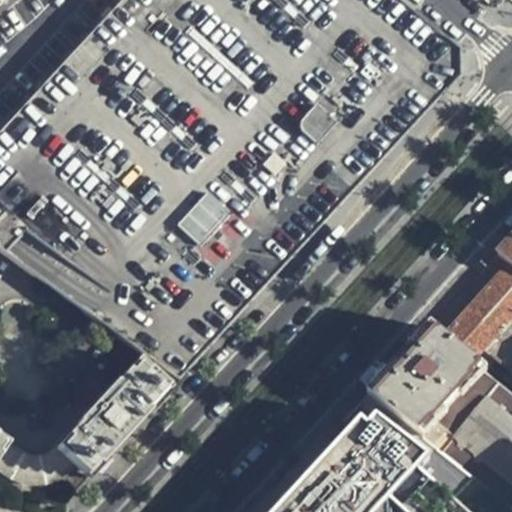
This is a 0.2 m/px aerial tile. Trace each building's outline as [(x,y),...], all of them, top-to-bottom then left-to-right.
[(443,59),(374,0),(123,0),(0,133),(0,253),(174,379),(395,137),(445,83),(443,59)] [(511,243),(497,260),(511,271),(511,272),(511,243)] [(444,340),(475,365),(487,351),(511,323),(511,272),(511,271),(478,304),(444,340)] [(511,368),(511,323),(487,351),(511,370),(511,368)] [(405,354),(366,395),(416,436),(478,368),(475,365),(444,340),(430,328),(405,354)] [(145,419),(168,393),(165,390),(136,366),(55,454),(74,470),(89,482),(145,419)] [(511,511),(511,395),(478,368),(416,436),(510,511),(511,511)] [(510,511),(416,436),(366,395),(356,405),(374,419),(363,432),(357,427),(333,452),(323,443),(295,473),(258,511),(510,511)] [(0,465),(9,453),(0,446),(0,465)] [(74,470),(55,454),(48,462),(34,465),(24,462),(9,453),(0,465),(0,471),(13,480),(35,487),(60,481),(74,470)]
